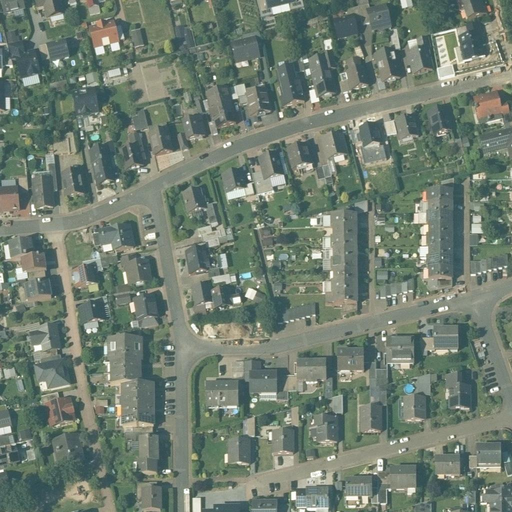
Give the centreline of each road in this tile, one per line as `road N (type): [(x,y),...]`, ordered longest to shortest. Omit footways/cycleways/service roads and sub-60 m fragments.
road 1 (residential): [(151,190),(279,131),(511,73)]
road 2 (residential): [(180,346),(282,344),(477,296)]
road 3 (residential): [(53,225),(109,511)]
road 4 (residential): [(511,418),(253,485)]
road 5 (residential): [(182,511),(180,346)]
road 6 (residential): [(180,346),(151,190)]
